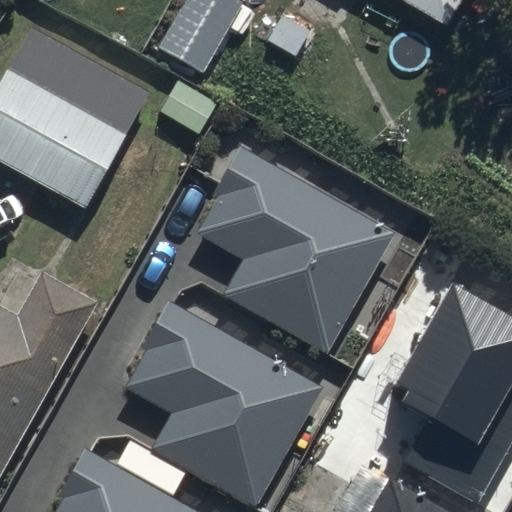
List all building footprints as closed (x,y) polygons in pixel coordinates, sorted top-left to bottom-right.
[(240,18),(206,0),(188,0),(153,66),(201,91),(240,18)] [(374,0),(444,38),(465,0),(374,0)] [(145,110),(23,42),(0,83),(0,174),(84,221),(145,110)] [(217,209),(196,249),(241,274),(221,311),(328,369),(393,247),(234,161),(210,205),(217,209)] [(511,316),(452,283),(391,394),(431,416),(404,464),(477,504),(511,441),(511,316)] [(0,482),(92,318),(40,289),(17,330),(0,320),(0,482)] [(260,511),(322,401),(160,312),(137,354),(148,360),(123,406),(166,430),(150,460),(244,511),(260,511)] [(168,511),(80,463),(55,509),(60,511),(168,511)] [(424,511),(388,491),(375,511),(424,511)]
